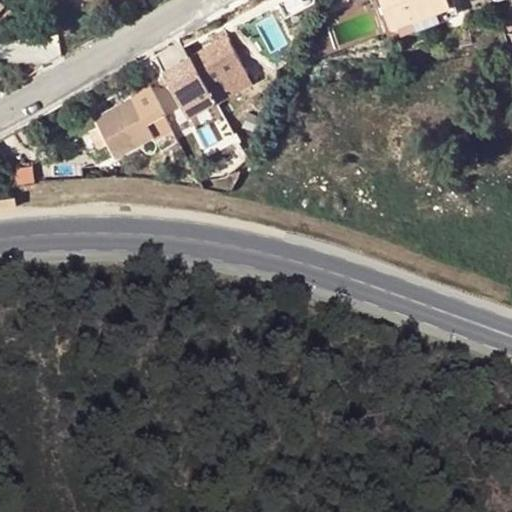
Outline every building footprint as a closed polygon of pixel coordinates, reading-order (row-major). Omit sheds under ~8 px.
[(450,0),(383,0),(393,25),(413,17),(451,2),(450,0)] [(451,2),(413,17),(417,26),(455,12),(451,2)] [(229,35),(166,68),(189,112),(216,97),(214,91),(248,72),(229,35)] [(253,82),(248,72),(214,91),(216,97),(219,101),(253,82)] [(134,96),(97,117),(117,154),(154,133),(134,96)] [(16,197),(0,198),(0,207),(17,205),(16,197)]
